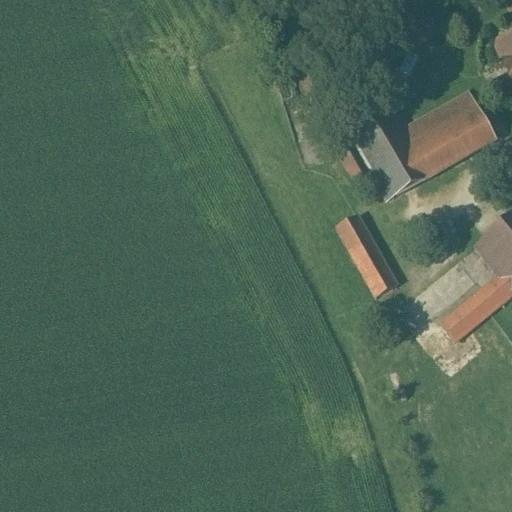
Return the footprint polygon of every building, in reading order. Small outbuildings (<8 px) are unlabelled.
[(427,7),(389,13),(392,32),(431,26),(427,7)] [(511,41),(509,43),(505,41),(497,44),(495,52),(499,60),(503,62),(511,80),(511,41)] [(494,143),(469,98),(407,133),(399,119),(337,155),(360,193),(374,184),(386,204),(494,143)] [(511,217),(473,250),(499,280),(500,280),(511,294),(511,217)] [(396,289),(356,218),(347,224),(345,220),(339,224),(341,227),(335,230),(375,301),(396,289)] [(498,307),(511,296),(511,294),(500,280),(499,280),(485,292),(484,290),(439,327),(453,344),(471,330),(498,307)]
